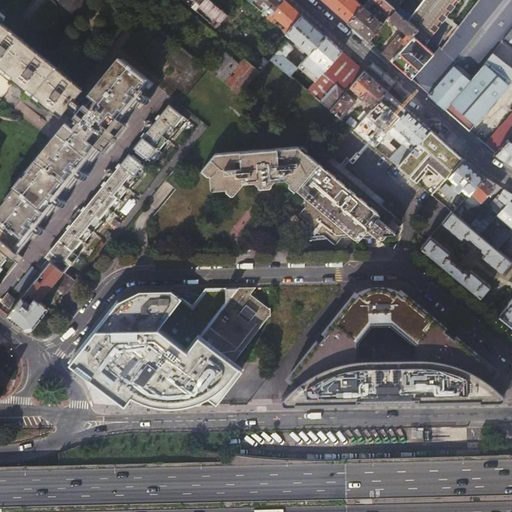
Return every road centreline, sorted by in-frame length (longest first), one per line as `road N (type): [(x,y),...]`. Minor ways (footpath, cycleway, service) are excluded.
road 1 (trunk): [(511,476),(0,490)]
road 2 (residential): [(511,357),(415,281),(389,273),(139,274),(111,287),(75,332)]
road 3 (primary): [(511,413),(143,422)]
road 4 (residential): [(305,0),(511,176)]
road 5 (residential): [(0,294),(164,95)]
